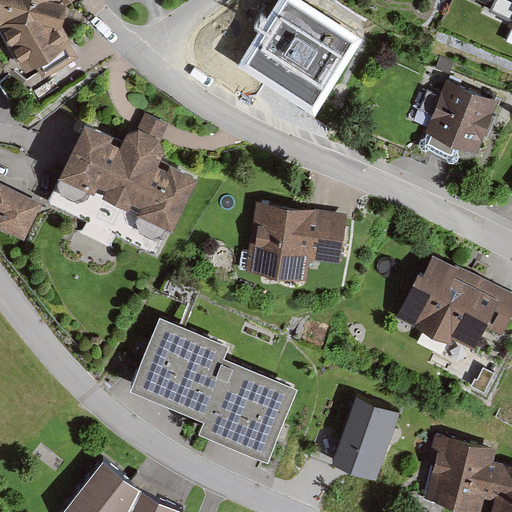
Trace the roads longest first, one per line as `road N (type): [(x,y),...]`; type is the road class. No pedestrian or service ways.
road 1 (residential): [(511,246),(269,137),(172,78),(169,42),(214,0)]
road 2 (residential): [(288,511),(191,468),(131,428),(77,383),(0,295)]
